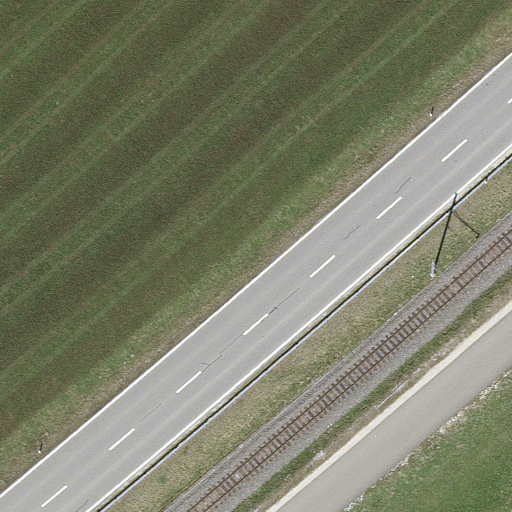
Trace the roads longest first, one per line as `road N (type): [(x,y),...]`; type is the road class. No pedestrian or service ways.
road 1 (primary): [(511,98),(33,511)]
road 2 (unclassified): [(511,337),(306,511)]
